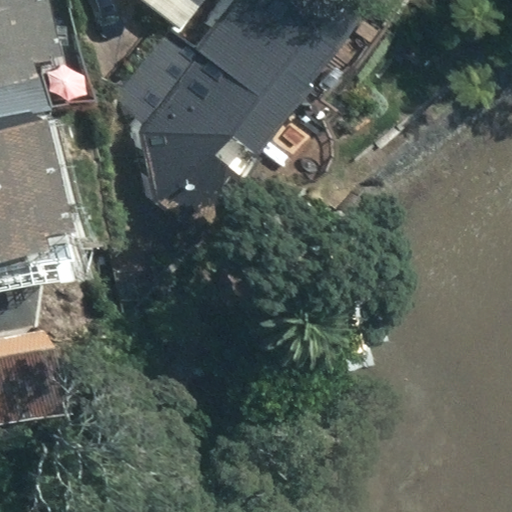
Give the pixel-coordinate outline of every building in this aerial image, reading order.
[(0,0),(0,105),(8,104),(29,100),(15,45),(27,42),(18,0),(0,0)] [(311,40),(341,0),(212,0),(178,42),(169,34),(119,97),(139,196),(160,214),(194,211),(239,154),(227,143),(283,73),(278,69),(305,35),(311,40)] [(135,0),(156,16),(169,0),(135,0)] [(0,271),(44,261),(8,104),(0,105),(0,271)] [(26,326),(0,330),(0,350),(29,345),(26,326)]
